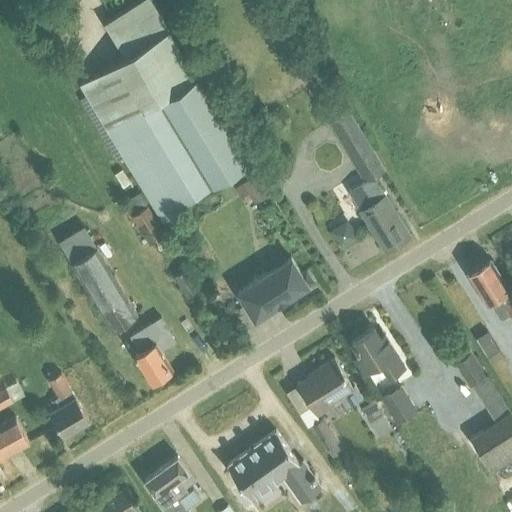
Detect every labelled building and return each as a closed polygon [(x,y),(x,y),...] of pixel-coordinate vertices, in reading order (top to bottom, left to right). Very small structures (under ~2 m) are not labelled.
[(140,0),(103,22),(124,58),(80,84),(163,222),(180,211),(177,207),(249,163),(169,30),(151,0),(140,0)] [(511,79),(507,72),(461,103),(496,158),(511,149),(511,79)] [(385,195),(373,176),(384,170),(348,109),(330,118),(366,180),(350,190),(386,249),(409,235),(385,195)] [(126,166),(118,172),(127,187),(136,181),(126,166)] [(254,173),(243,180),(255,201),(267,194),(254,173)] [(138,193),(123,202),(149,244),(164,234),(138,193)] [(348,246),(363,235),(347,216),(333,227),(348,246)] [(88,222),(63,236),(74,257),(100,243),(88,222)] [(97,245),(71,261),(113,330),(119,326),(139,314),(97,245)] [(313,282),(305,269),(300,272),(291,257),(237,291),(254,319),(276,305),(277,306),(289,299),(288,298),(313,282)] [(472,272),(470,273),(487,302),(499,295),(511,316),(511,286),(509,288),(491,260),(486,264),(480,262),(473,267),(472,272)] [(184,267),(173,274),(187,296),(198,289),(184,267)] [(140,352),(134,356),(151,383),(172,370),(161,350),(174,342),(159,318),(141,329),(146,337),(135,344),(140,352)] [(375,327),(353,341),(361,354),(356,357),(366,371),(368,370),(375,380),(388,372),(391,375),(405,366),(386,335),(381,338),(375,327)] [(487,330),(476,337),(488,355),(498,348),(487,330)] [(510,412),(490,381),(466,342),(450,352),(474,391),(495,422),(471,437),(493,471),(511,458),(511,412),(511,411),(510,412)] [(298,383),(299,384),(287,391),(300,413),(312,405),(317,414),(331,405),(329,402),(340,395),(348,407),(363,398),(355,385),(354,386),(336,357),(319,367),(320,369),(298,383)] [(64,436),(89,420),(60,372),(48,379),(59,396),(54,399),(58,405),(49,411),(64,436)] [(0,406),(10,400),(3,387),(0,388),(0,406)] [(397,389),(383,398),(398,421),(412,412),(397,389)] [(0,456),(28,441),(14,416),(0,424),(0,456)] [(337,442),(339,441),(324,417),(312,424),(327,448),(337,442)] [(276,428),(227,463),(251,496),(283,474),(294,490),(313,477),(314,477),(320,484),(319,485),(319,486),(321,485),(315,476),(316,475),(315,473),(314,474),(303,459),(300,461),(276,428)] [(337,442),(327,448),(331,454),(340,448),(337,442)] [(176,456),(145,479),(169,511),(189,511),(179,498),(188,492),(184,487),(194,480),(176,456)] [(89,511),(141,511),(135,503),(138,501),(129,486),(89,511)]
